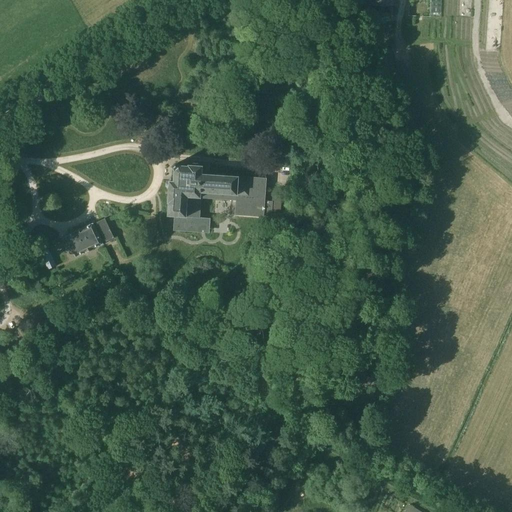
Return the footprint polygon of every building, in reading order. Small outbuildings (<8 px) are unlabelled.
[(431,0),(408,0),(408,15),(430,17),(431,0)] [(170,181),(168,203),(170,203),(169,215),(174,216),(177,216),(177,218),(176,228),(196,229),(197,217),(200,217),(201,197),(237,200),(236,214),(264,216),(264,215),(271,215),(272,201),(265,201),(266,178),(239,176),(203,173),(203,166),(189,164),(189,166),(180,165),(177,162),(172,166),(174,169),(175,169),(174,181),(170,181)] [(93,224),(83,228),(75,231),(75,232),(65,237),(66,238),(62,239),(66,247),(70,245),(76,257),(85,253),(94,250),(93,249),(103,245),(99,235),(102,234),(106,242),(114,239),(105,219),(97,223),(98,225),(94,227),(93,224)] [(56,266),(46,246),(38,250),(48,270),(56,266)] [(165,304),(169,315),(175,313),(172,302),(165,304)] [(377,362),(372,369),(383,376),(387,369),(377,362)]
